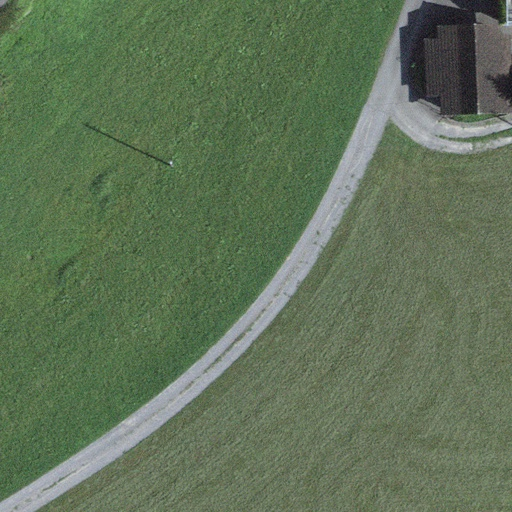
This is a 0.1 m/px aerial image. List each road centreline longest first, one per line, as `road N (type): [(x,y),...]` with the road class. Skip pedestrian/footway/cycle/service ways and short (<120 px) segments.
road 1 (track): [(5,511),(124,439),(196,383),(259,318),(333,211),(418,0)]
road 2 (track): [(511,130),(449,140),(384,97)]
